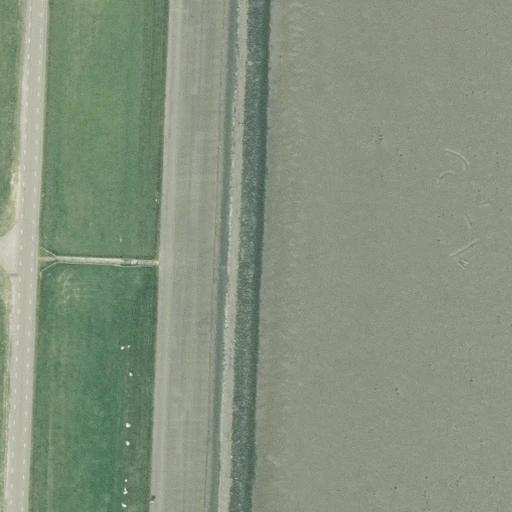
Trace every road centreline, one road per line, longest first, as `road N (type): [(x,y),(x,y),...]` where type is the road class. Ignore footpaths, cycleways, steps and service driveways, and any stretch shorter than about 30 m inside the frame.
road 1 (tertiary): [(25,257),(36,0)]
road 2 (tertiary): [(15,511),(25,257)]
